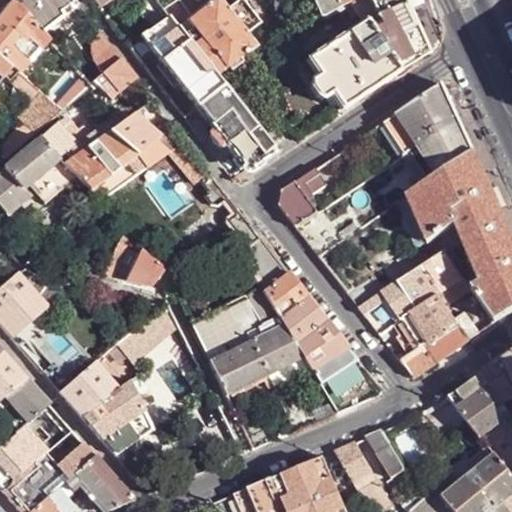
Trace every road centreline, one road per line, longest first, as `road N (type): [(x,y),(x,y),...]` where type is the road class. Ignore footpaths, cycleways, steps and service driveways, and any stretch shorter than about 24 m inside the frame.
road 1 (residential): [(481,40),(252,198),(408,401)]
road 2 (residential): [(408,401),(184,496)]
